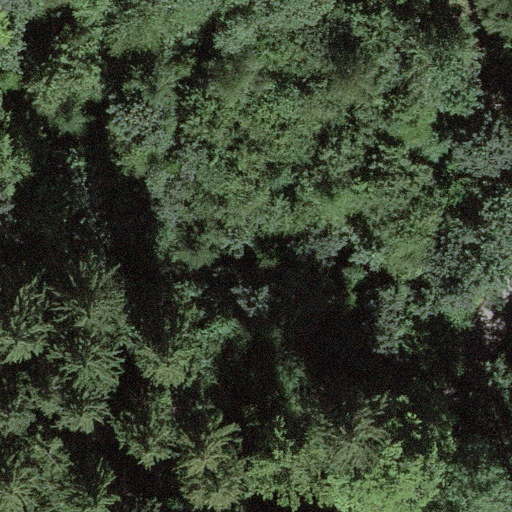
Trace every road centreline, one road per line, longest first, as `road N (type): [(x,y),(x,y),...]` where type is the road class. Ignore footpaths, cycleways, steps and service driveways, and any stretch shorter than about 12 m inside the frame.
road 1 (unclassified): [(392,511),(511,280)]
road 2 (track): [(484,0),(511,138)]
